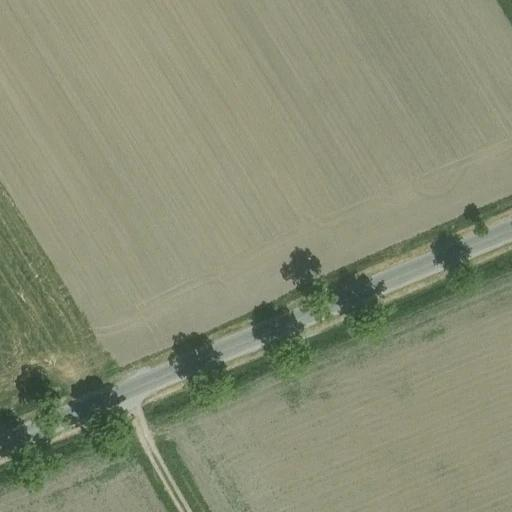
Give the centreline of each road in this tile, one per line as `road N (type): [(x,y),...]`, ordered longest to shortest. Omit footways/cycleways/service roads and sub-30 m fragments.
road 1 (tertiary): [(511,232),(0,448)]
road 2 (track): [(123,396),(185,511)]
